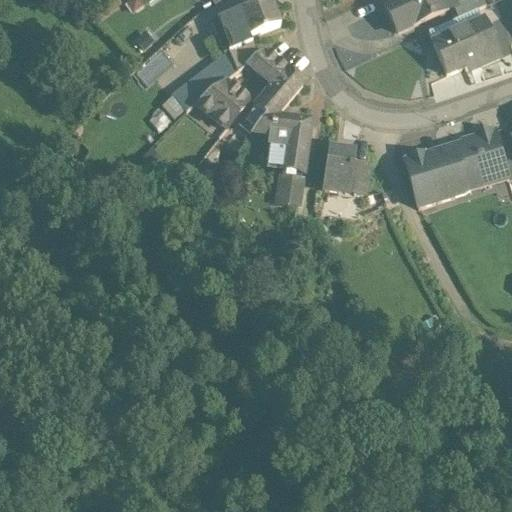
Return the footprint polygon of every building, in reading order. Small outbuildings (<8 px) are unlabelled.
[(215,0),(205,7),(212,18),(239,0),(215,0)] [(335,0),(341,11),(365,0),(335,0)] [(444,24),(433,0),(397,0),(395,1),(398,9),(382,17),(394,46),(444,24)] [(483,21),(473,0),(470,0),(445,11),(455,34),(474,25),(483,21)] [(266,12),(235,22),(236,23),(219,30),(208,35),(214,50),(218,48),(224,65),(247,56),(246,52),(277,39),(266,12)] [(455,34),(425,47),(430,58),(479,36),(474,25),(455,34)] [(430,58),(429,58),(442,90),(460,82),(462,85),(477,78),(478,80),(496,72),(479,36),(430,58)] [(247,56),(224,65),(234,86),(244,78),(253,71),(247,56)] [(163,61),(142,77),(149,85),(169,69),(163,61)] [(224,65),(208,78),(220,96),(222,94),(234,86),(224,65)] [(253,71),(244,78),(271,100),(253,122),(263,130),(269,135),(271,133),(300,99),(261,65),(253,71)] [(208,78),(192,91),(197,98),(205,107),(220,96),(208,78)] [(247,115),(222,94),(220,96),(205,107),(193,118),(224,144),(247,115)] [(197,98),(181,110),(191,120),(193,118),(205,107),(197,98)] [(110,120),(88,143),(100,155),(122,132),(110,120)] [(263,130),(253,122),(243,134),(254,143),(263,130)] [(306,137),(271,133),(269,135),(263,130),(254,143),(250,149),(267,151),(284,153),(283,163),(279,187),(299,189),(306,137)] [(497,143),(476,149),(477,151),(422,167),(435,213),(511,191),(497,143)] [(267,151),(250,149),(238,169),(247,175),(256,160),(266,161),(267,151)] [(284,153),(267,151),(266,161),(283,163),(284,153)] [(351,167),(327,164),(322,203),(347,206),(350,178),(351,167)] [(421,165),(402,171),(415,218),(435,213),(422,167),(421,165)] [(364,179),(350,178),(347,206),(362,208),(364,179)] [(299,189),(279,187),(276,215),(295,217),(299,189)]
